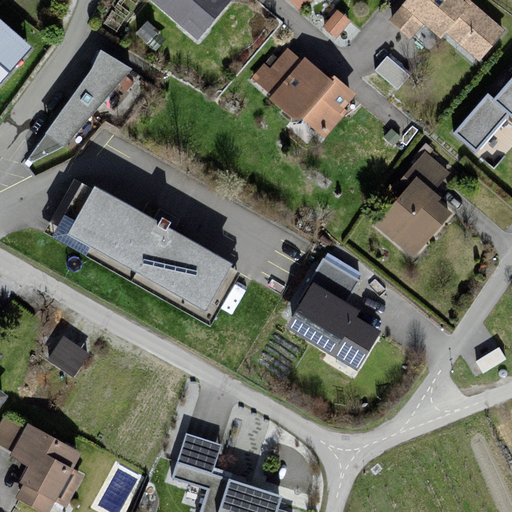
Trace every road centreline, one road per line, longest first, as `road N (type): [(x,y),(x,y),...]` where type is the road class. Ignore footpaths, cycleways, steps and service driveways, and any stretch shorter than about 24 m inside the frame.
road 1 (residential): [(0,259),(346,455)]
road 2 (unknown): [(0,214),(70,165),(84,164),(266,255)]
road 3 (residential): [(511,264),(430,387),(424,414)]
road 4 (residential): [(0,141),(70,48),(87,0)]
road 5 (unknown): [(265,0),(340,58),(383,46)]
